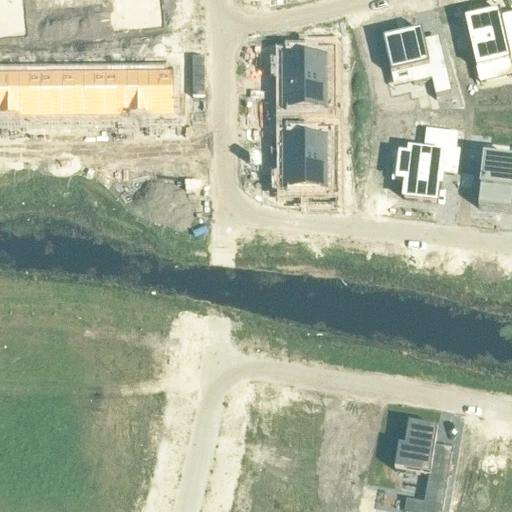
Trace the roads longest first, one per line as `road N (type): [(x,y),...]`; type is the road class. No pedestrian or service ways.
road 1 (residential): [(214,363),(511,414)]
road 2 (residential): [(224,210),(511,247)]
road 3 (residential): [(224,210),(221,33)]
road 4 (residential): [(221,33),(386,0)]
road 5 (residential): [(186,511),(214,363)]
